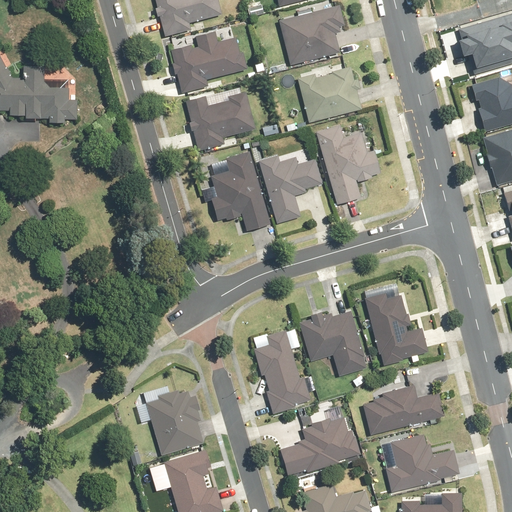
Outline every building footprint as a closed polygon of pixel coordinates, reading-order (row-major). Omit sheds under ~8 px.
[(153,0),(156,8),(153,9),(155,17),(157,16),(163,38),(189,31),(188,24),(221,16),(217,0),(153,0)] [(249,8),(251,17),(263,14),(261,5),(249,8)] [(337,6),(278,20),(289,66),(337,55),(332,33),(339,31),(338,28),(342,27),(337,6)] [(465,35),(455,38),(460,55),(471,51),(475,64),(511,53),(511,16),(464,31),(465,35)] [(196,43),(170,49),(173,63),(169,64),(172,75),(175,75),(179,94),(206,87),(205,81),(245,71),(241,53),(239,53),(235,38),(216,42),(213,31),(194,35),(196,43)] [(13,78),(0,59),(0,110),(7,110),(6,116),(23,116),(23,118),(46,119),(46,125),(62,125),(62,119),(78,120),(78,100),(68,99),(69,80),(41,79),(42,65),(22,65),(21,78),(13,78)] [(246,74),(248,80),(265,75),(261,63),(253,65),(255,71),(246,74)] [(318,74),(297,79),(308,124),(360,111),(356,92),(358,92),(356,81),(353,82),(349,66),(332,70),(330,66),(317,69),(318,74)] [(497,78),(469,85),(474,101),(477,101),(479,108),(476,109),(484,132),(511,122),(511,90),(511,91),(509,84),(497,78)] [(206,96),(184,101),(189,120),(187,121),(194,152),(224,146),(222,139),(254,131),(245,92),(227,96),(228,100),(208,105),(206,96)] [(279,134),(276,124),(261,128),(264,138),(279,134)] [(338,125),(315,131),(335,205),(357,199),(353,184),(379,176),(372,152),(364,154),(358,132),(342,137),(338,125)] [(511,128),(481,137),(486,154),(483,155),(488,170),(490,169),(495,186),(511,181),(511,128)] [(228,171),(210,176),(214,196),(209,197),(215,222),(222,220),(223,221),(237,217),(242,234),(268,227),(249,151),(225,157),(228,171)] [(278,158),(257,164),(275,226),(299,219),(293,198),(305,194),(305,192),(323,187),(316,161),(298,166),(295,158),(279,162),(278,158)] [(511,190),(500,194),(504,206),(509,204),(511,212),(511,217),(505,220),(511,239),(511,190)] [(408,358),(410,363),(420,360),(418,355),(426,353),(418,327),(406,331),(405,327),(409,325),(400,295),(386,299),(384,292),(362,300),(382,366),(408,358)] [(310,320),(298,323),(308,362),(331,356),(336,377),(366,369),(350,312),(329,318),(328,314),(321,316),(320,312),(309,315),(310,320)] [(268,346),(253,350),(260,376),(263,375),(267,389),(263,390),(271,417),(293,410),(291,404),(309,399),(302,377),(299,378),(285,331),(265,337),(268,346)] [(364,372),(352,381),(359,391),(372,382),(364,372)] [(372,403),(361,406),(370,437),(442,416),(436,393),(416,398),(412,385),(382,396),(371,399),(372,403)] [(159,400),(145,404),(161,457),(201,445),(194,423),(200,422),(197,412),(199,411),(195,397),(189,399),(187,392),(178,395),(177,390),(158,395),(159,400)] [(295,444),(279,449),(288,477),(303,472),(304,474),(338,463),(337,461),(360,454),(351,429),(348,430),(344,418),(331,422),(329,417),(310,423),(310,425),(300,428),(302,432),(292,435),(295,444)] [(422,434),(388,443),(394,466),(382,469),(389,493),(461,475),(455,449),(431,455),(428,445),(425,446),(422,434)] [(207,450),(148,466),(155,491),(169,487),(175,511),(221,511),(222,511),(216,487),(203,491),(200,477),(207,475),(205,469),(211,467),(207,450)] [(137,451),(128,454),(132,467),(142,464),(137,451)] [(305,510),(298,511),(367,511),(368,511),(362,492),(352,496),(351,493),(334,498),(332,492),(335,492),(332,481),(300,492),(305,510)] [(418,502),(401,502),(400,511),(460,511),(461,493),(440,493),(440,505),(418,505),(418,502)]
